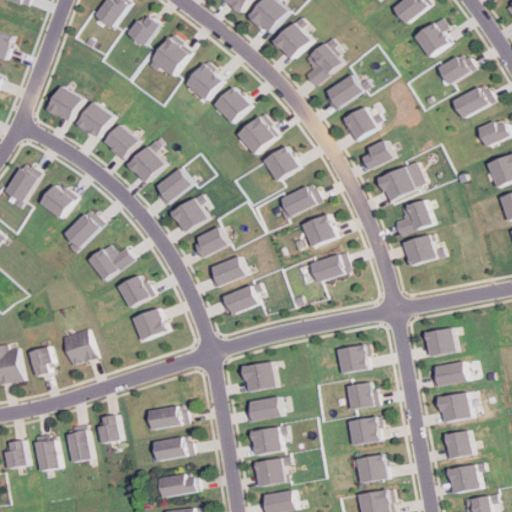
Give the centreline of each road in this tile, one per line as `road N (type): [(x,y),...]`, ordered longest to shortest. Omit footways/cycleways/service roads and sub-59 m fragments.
road 1 (residential): [(180,0),(273,75),(330,142),(353,184),(384,261),(429,511)]
road 2 (residential): [(0,416),(233,345),(511,289)]
road 3 (residential): [(18,127),(71,157),(134,213),(180,279),(213,369),(238,511)]
road 4 (residential): [(0,156),(68,0)]
